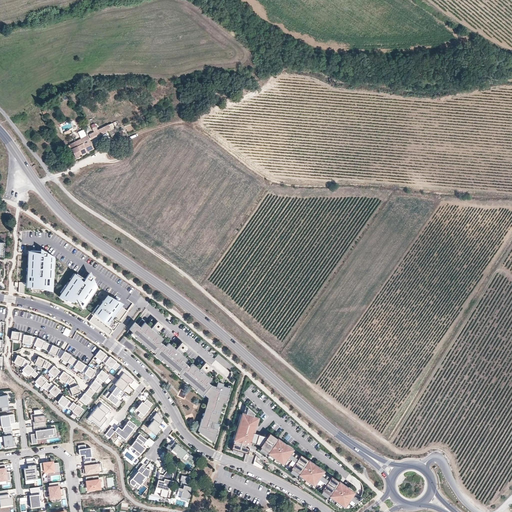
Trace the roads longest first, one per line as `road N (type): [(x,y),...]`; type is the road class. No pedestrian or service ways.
road 1 (secondary): [(0,131),(68,220),(195,312),(366,454)]
road 2 (track): [(51,176),(215,298),(397,452)]
road 3 (residential): [(177,423),(217,457),(326,511)]
